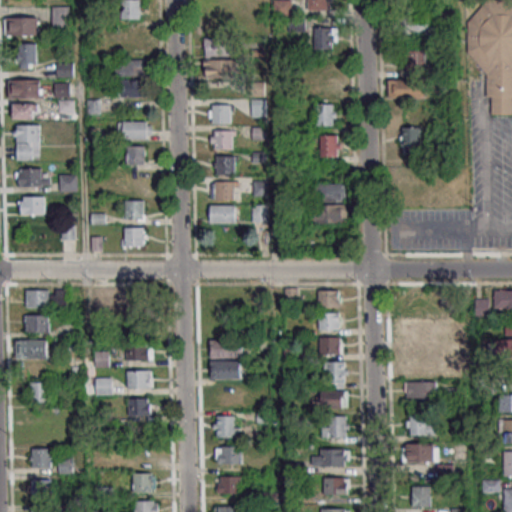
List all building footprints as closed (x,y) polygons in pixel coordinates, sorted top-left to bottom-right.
[(140,0),(122,0),(122,18),(140,18),(140,0)] [(290,0),(273,0),(274,15),(291,15),(290,0)] [(332,0),(305,0),(306,10),(333,10),(332,0)] [(467,56),(486,72),(486,96),(490,99),(490,115),(511,114),(511,0),(486,0),(468,22),(467,56)] [(69,6),(52,6),(52,29),(69,29),(69,6)] [(429,34),(429,14),(404,14),(404,34),(429,34)] [(39,17),(5,17),(5,35),(39,35),(39,17)] [(288,31),(306,31),(306,17),(288,17),(288,31)] [(313,49),(335,49),(335,26),(313,26),(313,49)] [(139,33),(116,33),(116,50),(139,50),(139,33)] [(232,39),(205,39),(205,56),(231,57),(232,39)] [(36,43),(19,43),(19,68),(36,68),(36,43)] [(402,69),(426,69),(426,49),(402,49),(402,69)] [(116,60),(116,75),(143,75),(143,60),(116,60)] [(233,60),(204,60),(204,77),(233,77),(233,60)] [(73,64),(56,64),(56,76),(73,76),(73,64)] [(40,79),(10,79),(10,97),(40,97),(40,79)] [(121,97),(144,97),(144,80),(121,80),(121,97)] [(388,80),(388,99),(424,99),(424,80),(388,80)] [(13,118),(39,118),(39,103),(13,103),(13,118)] [(210,123),(231,123),(231,104),(210,104),(210,123)] [(267,104),(252,104),(252,116),(267,116),(267,104)] [(340,125),(339,104),(316,104),(316,125),(340,125)] [(119,121),(119,139),(152,139),(152,121),(119,121)] [(39,124),(15,124),(15,159),(39,159),(39,124)] [(401,128),(401,152),(420,152),(420,128),(401,128)] [(211,148),(234,148),(234,130),(211,130),(211,148)] [(319,135),(319,156),(340,156),(340,135),(319,135)] [(145,163),(145,145),(127,145),(127,163),(145,163)] [(236,173),(236,155),(215,155),(215,173),(236,173)] [(426,181),(426,163),(393,163),(393,181),(426,181)] [(50,168),(17,168),(17,186),(50,186),(50,168)] [(77,190),(77,174),(60,174),(60,190),(77,190)] [(212,199),(238,199),(238,181),(212,181),(212,199)] [(346,183),(316,183),(316,202),(346,202),(346,183)] [(45,196),(19,196),(19,213),(45,213),(45,196)] [(144,218),(144,200),(125,200),(125,218),(144,218)] [(236,222),(236,204),(206,204),(206,222),(236,222)] [(346,222),(346,205),(314,205),(314,222),(346,222)] [(143,246),(143,227),(124,227),(124,246),(143,246)] [(67,289),(26,289),(26,307),(67,307),(67,289)] [(511,307),(511,289),(494,289),(494,308),(511,307)] [(341,290),(318,290),(318,307),(341,307),(341,290)] [(138,311),(138,295),(121,295),(121,311),(138,311)] [(489,299),(475,299),(475,315),(489,315),(489,299)] [(319,330),(340,330),(340,312),(319,312),(319,330)] [(25,332),(49,332),(49,314),(25,314),(25,332)] [(445,336),(464,336),(464,317),(445,317),(445,336)] [(400,336),(434,336),(434,318),(400,318),(400,336)] [(319,354),(343,354),(343,336),(319,336),(319,354)] [(511,338),(494,339),(494,356),(511,355),(511,338)] [(47,339),(15,339),(15,358),(47,358),(47,339)] [(242,358),(242,340),(210,340),(210,358),(242,358)] [(464,340),(445,340),(445,358),(464,358),(464,340)] [(126,360),(149,360),(149,343),(126,343),(126,360)] [(109,351),(94,351),(94,366),(109,366),(109,351)] [(432,374),(432,351),(403,351),(403,374),(432,374)] [(242,360),(211,360),(211,379),(242,379),(242,360)] [(327,388),(321,388),(321,408),(346,408),(346,361),(327,361),(327,388)] [(153,370),(127,370),(127,387),(153,387),(153,370)] [(113,394),(113,377),(96,377),(96,394),(113,394)] [(31,402),(49,402),(49,382),(31,382),(31,402)] [(404,397),(436,397),(436,382),(404,382),(404,397)] [(511,393),(499,394),(499,411),(511,411),(511,393)] [(151,398),(128,398),(128,415),(151,415),(151,398)] [(215,437),(239,437),(239,415),(215,415),(215,437)] [(437,415),(408,415),(408,435),(437,435),(437,415)] [(347,437),(347,416),(322,416),(322,437),(347,437)] [(502,442),(511,441),(511,418),(502,419),(502,442)] [(131,463),(149,463),(149,440),(131,440),(131,463)] [(404,443),(404,461),(438,461),(438,443),(404,443)] [(242,446),(215,446),(215,463),(242,463),(242,446)] [(31,467),(52,467),(52,448),(31,448),(31,467)] [(348,465),(348,449),(320,449),(320,456),(311,456),(311,465),(348,465)] [(511,476),(511,450),(503,451),(503,476),(511,476)] [(451,465),(438,465),(438,476),(451,476),(451,465)] [(155,473),(132,473),(132,491),(155,491),(155,473)] [(240,476),(217,476),(217,493),(240,493),(240,476)] [(349,477),(323,477),(323,494),(349,494),(349,477)] [(30,480),(30,499),(52,499),(52,480),(30,480)] [(431,507),(431,486),(412,486),(412,507),(431,507)] [(503,511),(511,511),(511,487),(503,488),(503,511)] [(158,511),(158,500),(134,500),(133,511),(158,511)]
